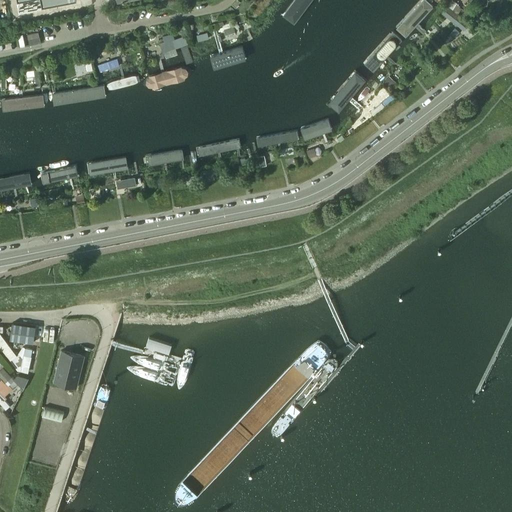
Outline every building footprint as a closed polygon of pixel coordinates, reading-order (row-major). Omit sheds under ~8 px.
[(45,0),(15,0),(18,14),(47,9),(45,0)] [(296,0),(283,17),(294,25),(313,0),(296,0)] [(408,36),(435,6),(427,0),(424,0),(399,29),(408,36)] [(447,7),(441,13),(456,25),(461,16),(458,14),(461,8),(452,3),(449,8),(447,7)] [(237,23),(218,29),(219,32),(224,30),(225,33),(227,38),(236,35),(235,33),(240,32),(239,30),(237,23)] [(394,31),(366,62),(375,70),(403,39),(394,31)] [(38,32),(28,34),(30,44),(40,42),(39,38),(38,32)] [(188,44),(186,35),(174,39),(172,33),(162,37),(163,42),(159,43),(163,53),(188,44)] [(244,49),(199,60),(201,69),(247,57),(244,49)] [(119,66),(116,58),(108,61),(100,64),(103,71),(119,66)] [(190,63),(141,78),(145,91),(194,77),(190,63)] [(136,75),(107,83),(109,91),(138,83),(136,75)] [(384,82),(391,88),(396,82),(389,75),(384,82)] [(358,81),(334,110),(341,116),(365,87),(358,81)] [(380,83),(375,89),(383,95),(388,90),(380,83)] [(104,84),(53,93),(55,103),(105,94),(104,84)] [(371,93),(379,100),(383,95),(375,89),(371,93)] [(45,94),(6,101),(7,110),(47,104),(45,94)] [(328,119),(301,129),(305,139),(331,129),(328,119)] [(298,131),(261,138),(263,146),(300,139),(298,131)] [(342,135),(334,140),(337,144),(344,138),(342,135)] [(239,140),(200,148),(202,157),(241,148),(239,140)] [(182,150),(145,157),(147,165),(184,158),(182,150)] [(125,157),(87,164),(88,174),(127,168),(125,157)] [(220,166),(206,169),(208,175),(222,173),(220,166)] [(41,184),(78,176),(77,168),(39,176),(41,184)] [(29,175),(0,180),(0,191),(31,186),(29,175)] [(159,187),(167,186),(165,177),(157,179),(159,187)] [(128,179),(119,181),(120,187),(129,185),(133,185),(131,179),(128,179)] [(33,342),(36,326),(12,323),(11,327),(10,339),(33,342)] [(8,344),(6,341),(3,337),(0,333),(0,347),(10,361),(14,367),(17,371),(18,371),(24,372),(28,373),(31,357),(32,349),(25,348),(23,346),(20,350),(17,355),(13,350),(8,344)] [(53,381),(76,386),(83,355),(61,349),(53,381)] [(2,368),(0,370),(0,378),(1,380),(5,384),(11,378),(12,377),(3,367),(2,368)] [(1,380),(0,380),(0,393),(5,399),(7,398),(5,396),(18,384),(23,389),(23,390),(28,378),(25,377),(17,375),(15,377),(12,380),(11,378),(5,384),(1,380)] [(45,406),(42,417),(61,422),(64,411),(45,406)] [(25,485),(22,497),(51,505),(55,493),(51,492),(65,440),(43,434),(32,472),(29,486),(25,485)] [(22,500),(16,498),(12,511),(29,511),(30,510),(20,507),(22,500)]
